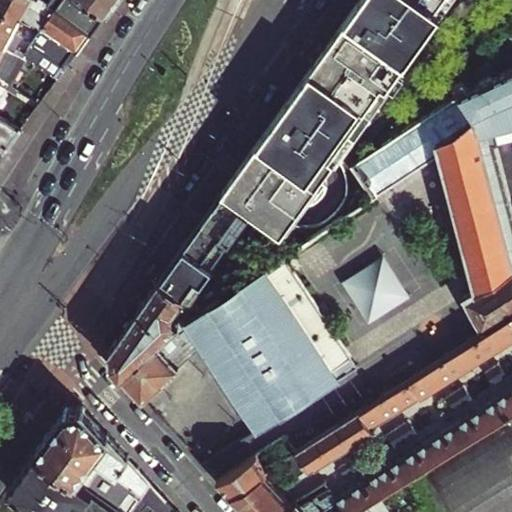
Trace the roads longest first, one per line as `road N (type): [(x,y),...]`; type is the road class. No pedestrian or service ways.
road 1 (residential): [(80,361),(278,86),(270,18)]
road 2 (primary): [(34,311),(270,18)]
road 3 (primary): [(170,0),(3,276)]
road 4 (residential): [(80,361),(218,511)]
road 5 (residential): [(0,477),(80,361)]
